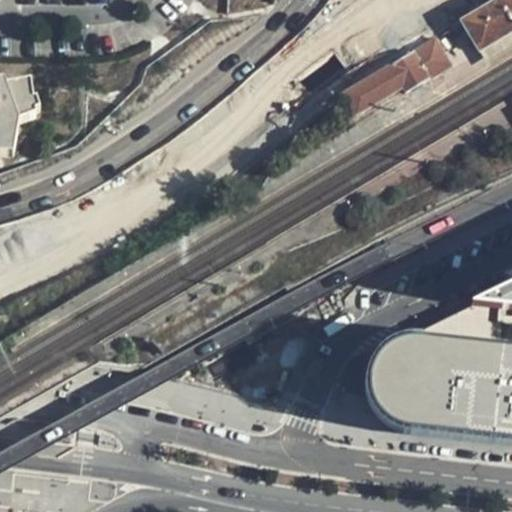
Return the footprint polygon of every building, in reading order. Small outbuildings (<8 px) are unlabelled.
[(511,0),(501,0),(460,25),(479,56),(511,36),(511,0)] [(342,98),(354,119),(405,90),(408,95),(451,71),(434,40),(412,52),(415,56),(342,98)] [(20,124),(34,117),(30,87),(9,91),(7,86),(0,87),(0,155),(12,156),(20,124)] [(511,285),(470,307),(511,311),(511,285)] [(511,311),(470,307),(396,358),(414,354),(511,365),(511,311)] [(388,437),(407,444),(511,455),(511,365),(414,354),(396,358),(383,365),(372,381),(368,397),(370,414),(377,428),(388,437)]
